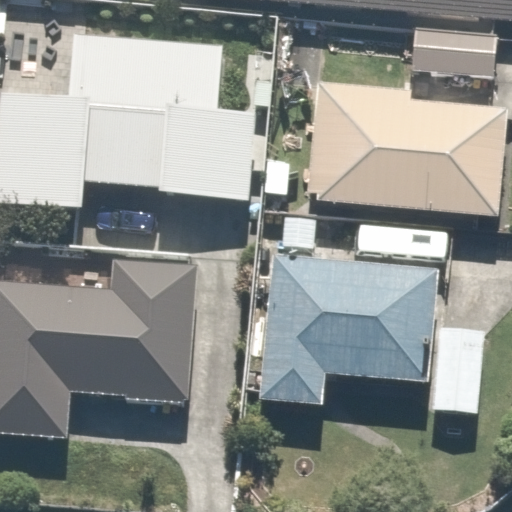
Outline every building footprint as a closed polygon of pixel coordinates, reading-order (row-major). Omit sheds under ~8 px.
[(511,29),(511,0),(187,0),(187,5),(511,29)] [(401,24),(398,77),(491,81),(493,28),(401,24)] [(504,227),(511,135),(511,119),(413,111),(414,99),(320,90),(309,210),(504,227)] [(433,389),(443,281),(274,265),(260,408),(324,414),(328,379),(433,389)] [(195,414),(202,276),(116,271),(114,298),(65,295),(58,406),(195,414)]
